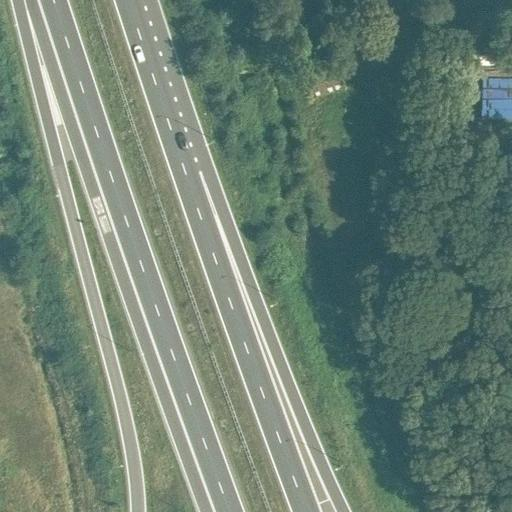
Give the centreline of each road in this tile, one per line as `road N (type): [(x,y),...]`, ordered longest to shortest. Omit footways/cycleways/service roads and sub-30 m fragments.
road 1 (trunk): [(343,511),(140,0)]
road 2 (trunk): [(302,511),(124,0)]
road 3 (trunk): [(53,0),(230,511)]
road 4 (trunk): [(19,0),(131,440),(138,511)]
